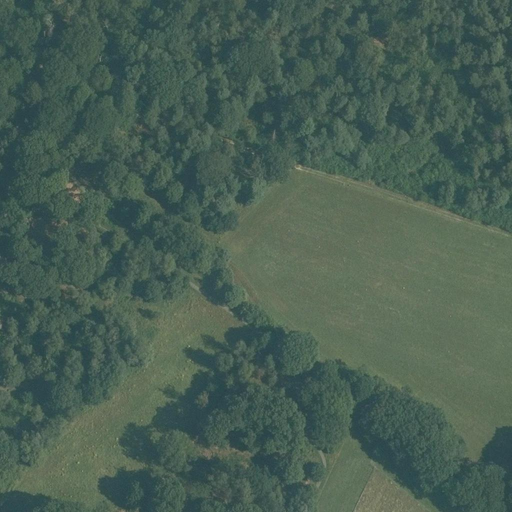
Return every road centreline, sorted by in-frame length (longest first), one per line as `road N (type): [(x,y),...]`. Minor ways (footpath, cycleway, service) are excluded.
road 1 (unknown): [(0,74),(210,242),(259,306)]
road 2 (unknown): [(481,511),(337,397),(323,358),(259,306)]
road 3 (track): [(259,306),(189,265),(0,209)]
